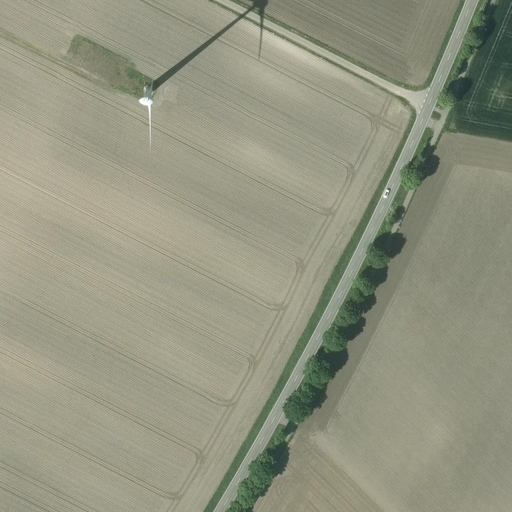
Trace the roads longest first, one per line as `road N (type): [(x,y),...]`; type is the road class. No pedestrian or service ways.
road 1 (tertiary): [(427,108),(351,273),(219,511)]
road 2 (unclassified): [(427,108),(225,0)]
road 3 (track): [(0,21),(116,87),(134,84)]
